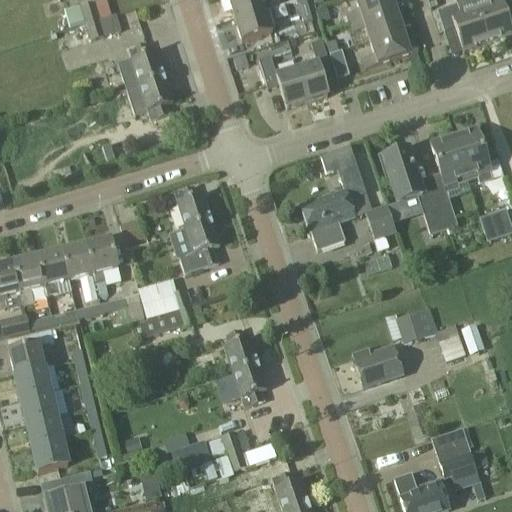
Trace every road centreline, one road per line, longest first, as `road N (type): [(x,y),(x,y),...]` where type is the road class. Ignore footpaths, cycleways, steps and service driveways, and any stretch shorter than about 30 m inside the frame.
road 1 (residential): [(359,511),(242,160)]
road 2 (residential): [(0,225),(202,160),(242,160)]
road 3 (residential): [(242,160),(447,98)]
road 4 (residential): [(242,160),(191,0)]
